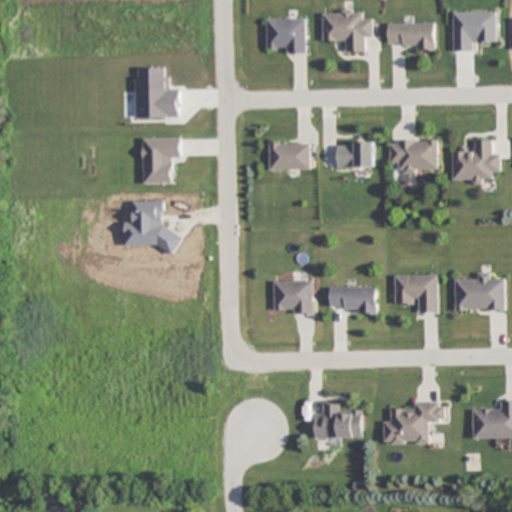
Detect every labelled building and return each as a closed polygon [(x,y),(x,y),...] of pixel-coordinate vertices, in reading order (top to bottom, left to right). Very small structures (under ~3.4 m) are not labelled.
[(375,41),(375,21),(365,21),(365,10),(324,10),(324,42),(345,42),(345,53),(365,53),(365,41),(375,41)] [(497,12),(455,12),(455,52),(475,52),(475,41),(497,41),(497,12)] [(307,19),(268,19),(268,53),(307,53),(307,19)] [(436,48),(436,23),(389,23),(389,48),(436,48)] [(439,173),(439,140),(392,140),(392,162),(401,162),(401,173),(439,173)] [(493,140),(473,140),(473,150),(453,150),(453,183),(492,183),(492,172),(502,172),(502,151),(493,151),(493,140)] [(376,167),(376,142),(339,142),(339,167),(376,167)] [(312,143),(271,143),(271,170),(312,170),(312,143)] [(507,311),(507,280),(496,280),(496,273),(477,273),(477,282),(456,282),(456,311),(507,311)] [(419,313),(439,313),(439,275),(396,275),(396,302),(419,302),(419,313)] [(274,281),(274,314),(314,314),(314,281),(274,281)] [(378,312),(378,288),(331,288),(331,312),(378,312)] [(511,400),(503,401),(503,410),(474,410),(474,439),(511,439),(511,400)] [(385,445),(430,445),(430,423),(446,423),(446,402),(415,402),(415,411),(394,411),(394,422),(385,422),(385,445)] [(345,411),(345,404),(326,404),(326,416),(316,416),(316,439),(364,439),(364,411),(345,411)]
